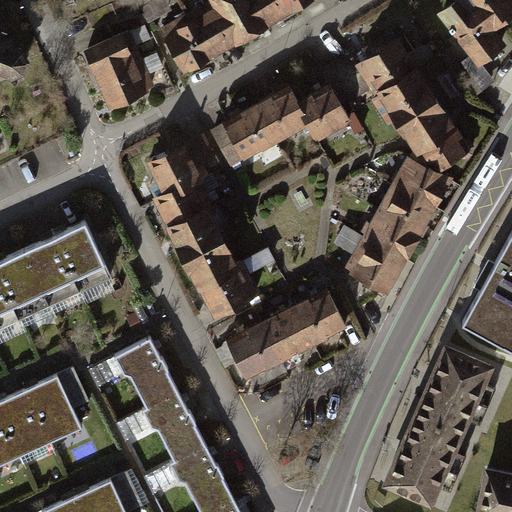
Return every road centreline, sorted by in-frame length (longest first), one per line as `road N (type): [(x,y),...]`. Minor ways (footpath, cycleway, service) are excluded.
road 1 (residential): [(309,511),(278,497),(104,155)]
road 2 (tertiary): [(327,511),(410,330),(511,148)]
road 3 (residential): [(362,0),(104,155)]
road 4 (residential): [(104,155),(38,0)]
road 5 (residential): [(104,155),(87,174),(0,213)]
